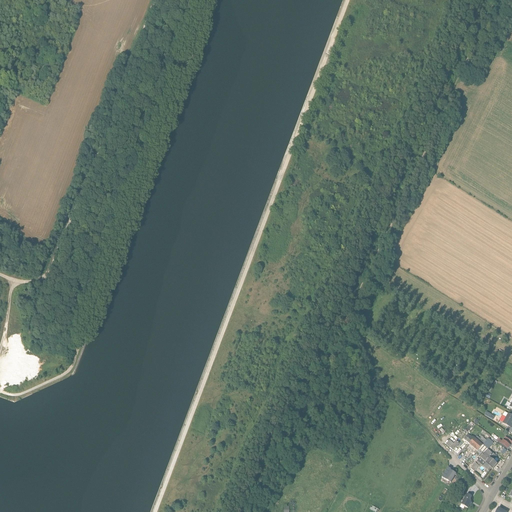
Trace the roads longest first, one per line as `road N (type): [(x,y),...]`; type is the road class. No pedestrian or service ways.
road 1 (track): [(74,358),(29,344),(26,329),(154,0)]
road 2 (track): [(341,331),(360,367),(447,451)]
